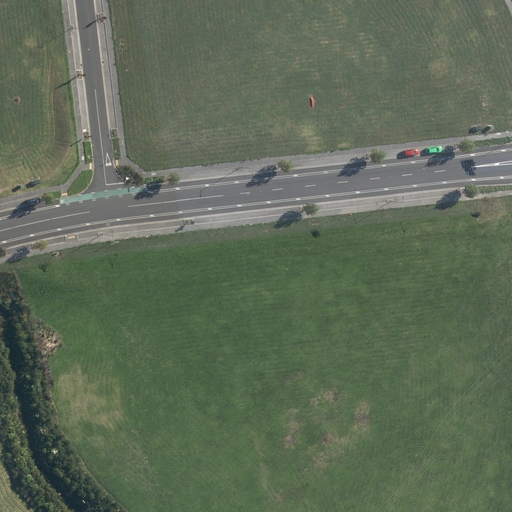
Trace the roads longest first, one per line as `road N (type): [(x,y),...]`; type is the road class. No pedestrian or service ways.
road 1 (residential): [(105,205),(502,161)]
road 2 (residential): [(80,0),(105,205)]
